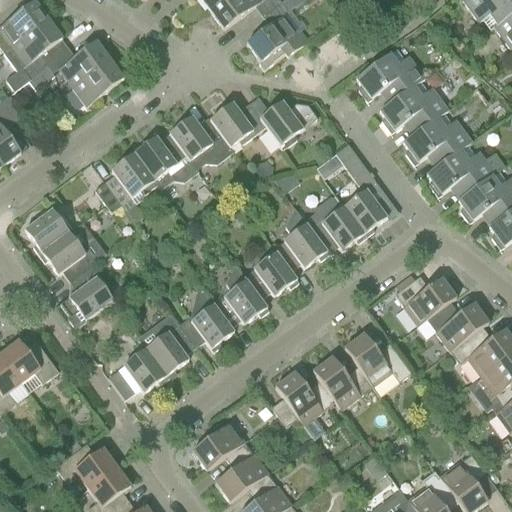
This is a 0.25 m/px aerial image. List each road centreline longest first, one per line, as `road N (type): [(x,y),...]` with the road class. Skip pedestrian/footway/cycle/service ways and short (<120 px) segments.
road 1 (residential): [(194,511),(159,466),(159,440),(432,234)]
road 2 (residential): [(0,198),(154,88),(161,69),(155,57),(75,0)]
road 3 (residential): [(432,234),(335,107)]
